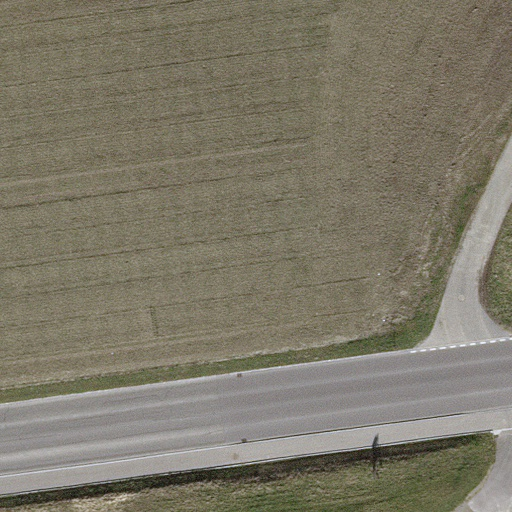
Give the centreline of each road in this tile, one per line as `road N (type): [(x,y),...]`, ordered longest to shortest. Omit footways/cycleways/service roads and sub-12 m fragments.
road 1 (tertiary): [(511,381),(0,455)]
road 2 (track): [(463,386),(469,280),(511,189)]
